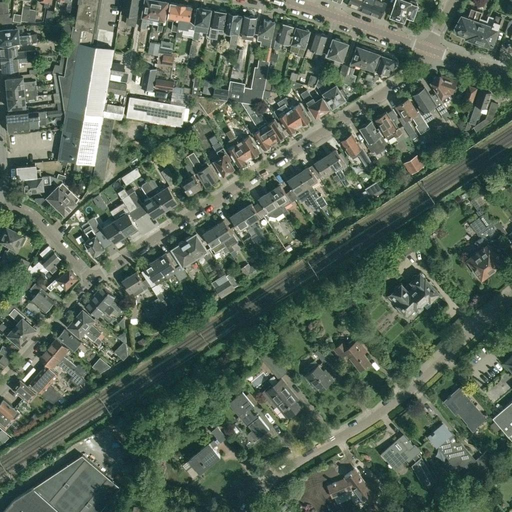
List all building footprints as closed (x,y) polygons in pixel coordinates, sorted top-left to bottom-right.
[(0,1),(0,11),(9,11),(8,0),(0,1)] [(114,48),(92,45),(99,0),(79,0),(75,25),(73,25),(65,75),(60,74),(64,108),(103,115),(103,114),(121,118),(123,106),(105,103),(114,48)] [(67,0),(68,0),(66,11),(74,13),(76,0),(67,0)] [(137,11),(138,0),(124,0),(122,12),(128,13),(126,24),(135,25),(138,12),(137,11)] [(153,23),(157,0),(145,0),(141,27),(146,28),(147,22),(153,23)] [(162,31),(167,2),(162,1),(162,0),(157,0),(153,23),(158,24),(158,30),(162,31)] [(358,9),(362,0),(349,0),(347,5),(358,9)] [(362,0),(358,9),(369,13),(374,0),(362,0)] [(374,0),(369,13),(380,17),(386,3),(380,0),(379,0),(374,0)] [(394,0),(394,3),(395,3),(391,15),(397,17),(397,19),(401,20),(402,19),(404,19),(405,15),(411,17),(413,16),(417,3),(417,2),(412,0),(410,0),(409,2),(403,0),(394,0)] [(177,31),(181,4),(177,3),(170,2),(168,18),(173,19),(172,30),(177,31)] [(189,28),(192,6),(186,5),(186,4),(181,4),(177,31),(176,36),(182,37),(184,27),(189,28)] [(28,21),(30,9),(23,7),(22,13),(21,20),(28,21)] [(207,32),(208,25),(211,9),(198,7),(195,26),(193,38),(198,39),(200,31),(207,32)] [(468,34),(477,10),(471,8),(468,17),(462,15),(456,27),(455,28),(456,29),(456,30),(456,31),(457,31),(457,32),(458,32),(463,34),(463,32),(468,34)] [(30,9),(28,21),(34,22),(36,9),(30,9)] [(224,32),(227,12),(225,11),(225,10),(220,9),(220,11),(214,10),(209,37),(217,39),(218,31),(224,32)] [(45,25),(51,24),(53,11),(47,10),(45,25)] [(487,21),(480,18),(482,12),(477,10),(468,34),(466,37),(479,42),(486,24),(487,21)] [(236,46),(242,15),(237,14),(236,13),(235,12),(232,11),(230,12),(229,12),(226,30),(226,31),(226,34),(231,35),(228,51),(235,52),(236,47),(236,46)] [(21,21),(21,20),(22,13),(13,12),(12,20),(21,21)] [(12,17),(7,17),(7,13),(0,13),(0,23),(12,22),(12,17)] [(72,15),(62,14),(60,21),(71,23),(72,15)] [(253,40),(257,17),(255,17),(254,15),(251,15),(249,16),(244,15),(241,31),(243,31),(242,38),(253,40)] [(479,42),(491,46),(502,17),(496,15),(495,19),(488,17),(487,21),(486,24),(479,42)] [(272,36),(275,21),(270,20),(269,20),(269,18),(266,18),(265,19),(264,19),(263,25),(260,25),(257,40),(261,41),(260,45),(270,47),(271,42),(272,36)] [(290,43),(294,26),(292,26),(292,24),(289,23),(288,24),(282,23),(279,32),(277,32),(275,39),(276,39),(274,47),(279,49),(281,41),(290,43)] [(62,31),(61,38),(71,37),(73,24),(62,24),(62,31)] [(306,40),(309,30),(303,29),(304,27),(299,26),(298,27),(297,27),(290,50),(298,53),(297,55),(303,56),(308,40),(306,40)] [(0,29),(0,43),(18,41),(18,42),(30,41),(30,34),(18,35),(17,28),(0,29)] [(322,52),(327,36),(325,35),(325,34),(322,33),(321,34),(315,32),(311,43),(309,42),(305,55),(312,57),(315,49),(322,52)] [(343,59),(348,43),(340,40),(340,39),(336,38),(335,38),(333,38),(328,55),(336,57),(334,63),(340,65),(342,59),(343,59)] [(159,45),(150,43),(148,53),(157,54),(159,45)] [(1,58),(33,56),(38,55),(37,50),(18,52),(17,45),(0,46),(1,58)] [(161,46),(160,52),(172,54),(173,48),(161,46)] [(363,65),(369,49),(362,46),(361,48),(358,46),(353,59),(351,59),(349,65),(345,77),(354,80),(356,75),(352,74),(356,63),(363,65)] [(236,47),(235,52),(234,57),(241,58),(243,48),(236,47)] [(374,67),(379,54),(375,53),(375,51),(369,49),(363,65),(362,69),(368,71),(366,79),(369,80),(369,82),(371,82),(376,67),(374,67)] [(67,58),(68,52),(59,53),(59,54),(60,54),(61,54),(61,57),(61,61),(60,65),(55,64),(55,65),(53,71),(58,71),(59,74),(65,74),(67,58)] [(164,53),(160,52),(158,63),(162,64),(172,65),(173,57),(164,55),(164,53)] [(379,76),(381,76),(383,72),(386,73),(389,66),(392,67),(394,67),(395,66),(395,64),(394,63),(395,60),(394,59),(394,58),(389,56),(389,57),(383,55),(381,54),(376,67),(371,82),(374,83),(374,81),(379,78),(379,76)] [(1,58),(3,71),(19,69),(19,62),(38,60),(38,55),(33,56),(1,58)] [(267,77),(270,62),(259,60),(258,68),(255,67),(251,88),(244,87),(243,92),(242,102),(262,105),(263,98),(263,96),(265,89),(267,77)] [(121,81),(126,82),(128,71),(123,70),(124,63),(112,61),(110,72),(122,74),(121,81)] [(343,82),(345,77),(349,65),(343,63),(337,80),(343,82)] [(192,94),(197,95),(201,75),(197,66),(192,74),(194,78),(192,94)] [(140,92),(151,93),(155,69),(145,67),(140,92)] [(336,84),(329,89),(327,85),(324,80),(325,77),(319,75),(316,84),(325,99),(327,98),(333,106),(338,103),(340,103),(342,101),(343,100),(348,96),(343,88),(341,88),(339,89),(336,84)] [(7,88),(36,85),(35,81),(24,82),(23,76),(6,78),(7,88)] [(313,87),(316,78),(310,76),(307,85),(313,87)] [(154,88),(172,91),(174,80),(156,77),(154,88)] [(267,77),(265,89),(271,90),(273,78),(267,77)] [(353,85),(354,80),(345,77),(343,82),(353,85)] [(453,93),(457,81),(445,77),(441,79),(440,77),(438,78),(438,77),(433,80),(433,81),(432,82),(438,90),(436,92),(442,102),(451,97),(448,92),(449,92),(453,93)] [(126,82),(121,81),(109,79),(107,89),(128,93),(129,83),(126,82)] [(302,83),(292,80),(291,83),(294,88),(302,83)] [(202,93),(211,94),(212,86),(204,84),(202,93)] [(37,95),(36,90),(36,85),(7,88),(8,98),(37,95)] [(435,103),(425,87),(423,88),(422,86),(418,89),(418,91),(413,94),(421,106),(418,107),(427,120),(433,116),(428,108),(435,103)] [(472,100),(476,88),(469,86),(465,98),(472,100)] [(227,99),(228,90),(215,88),(213,96),(227,99)] [(242,102),(243,92),(229,89),(228,90),(227,99),(242,102)] [(327,108),(329,108),(322,97),(316,101),(314,98),(313,99),(307,89),(301,93),(316,116),(322,112),(324,113),(329,110),(327,108)] [(486,108),(491,92),(481,89),(469,122),(471,122),(475,124),(477,118),(479,119),(481,112),(479,111),(481,106),(486,108)] [(189,94),(183,93),(173,91),(171,99),(170,103),(130,96),(126,116),(182,126),(183,118),(187,119),(189,109),(185,108),(185,106),(190,101),(198,102),(199,101),(200,95),(197,95),(192,94),(189,94)] [(62,92),(56,93),(52,93),(54,102),(63,101),(62,92)] [(8,98),(9,108),(26,106),(26,101),(37,100),(37,95),(8,98)] [(200,95),(199,101),(208,114),(227,100),(227,99),(200,95)] [(419,133),(409,117),(415,113),(418,119),(423,116),(419,110),(417,111),(408,98),(402,101),(402,100),(397,103),(398,104),(397,105),(405,119),(403,121),(410,132),(413,137),(419,133)] [(452,117),(442,102),(437,106),(446,121),(452,117)] [(477,130),(492,120),(498,104),(492,102),(486,118),(474,126),(477,130)] [(288,108),(300,125),(304,123),(306,124),(309,122),(309,120),(310,119),(300,103),(293,107),(292,105),(288,108)] [(295,128),(300,125),(288,108),(287,105),(282,108),(284,111),(285,112),(279,116),(289,132),(290,131),(293,133),(295,131),(295,128)] [(45,111),(38,112),(28,113),(28,108),(6,110),(7,121),(40,117),(40,118),(46,118),(45,111)] [(59,151),(58,159),(69,159),(94,163),(103,115),(64,108),(65,113),(60,147),(59,147),(58,151),(59,151)] [(274,142),(257,116),(257,115),(254,111),(249,114),(254,122),(255,122),(259,129),(253,132),(264,149),(265,148),(267,149),(270,147),(270,145),(274,142)] [(396,137),(402,132),(394,120),(393,121),(386,111),(381,115),(379,114),(376,116),(376,118),(375,118),(384,133),(384,134),(387,139),(395,135),(396,137)] [(257,116),(274,142),(279,139),(281,140),(284,139),(283,136),(285,135),(275,119),(268,123),(265,118),(264,118),(260,113),(257,115),(257,116)] [(47,124),(46,118),(40,118),(40,117),(7,121),(9,132),(30,130),(29,126),(47,124)] [(258,152),(260,151),(249,135),(243,139),(239,133),(238,134),(235,129),(236,129),(231,120),(226,124),(231,130),(249,158),(253,155),(256,157),(258,155),(258,152)] [(388,145),(387,142),(378,128),(376,129),(371,121),(366,124),(364,123),(362,125),(361,127),(360,128),(368,140),(365,142),(371,151),(374,149),(375,148),(382,144),(382,145),(384,148),(388,145)] [(455,123),(461,132),(462,132),(465,121),(455,123)] [(195,138),(200,136),(193,124),(188,128),(195,138)] [(245,161),(249,158),(231,130),(227,132),(231,139),(229,140),(229,141),(228,141),(228,142),(227,143),(227,144),(227,145),(227,146),(228,148),(238,165),(240,164),(242,165),(245,163),(245,161)] [(368,156),(366,152),(358,140),(357,141),(352,133),(347,136),(345,136),(343,137),(342,139),(341,140),(352,158),(359,154),(360,156),(362,155),(365,159),(368,156)] [(230,158),(219,141),(217,138),(211,141),(213,145),(221,157),(214,161),(223,175),(224,174),(225,175),(230,172),(229,171),(234,168),(229,160),(230,158)] [(347,165),(344,162),(336,149),(326,155),(334,169),(337,174),(341,179),(345,185),(350,182),(341,169),(347,165)] [(217,178),(209,164),(207,161),(201,165),(193,152),(186,157),(189,162),(192,166),(196,173),(198,172),(206,185),(217,178)] [(324,176),(334,169),(326,155),(315,162),(324,176)] [(412,159),(417,169),(423,165),(417,156),(412,159)] [(196,173),(192,166),(189,162),(185,165),(188,169),(189,171),(186,172),(186,175),(180,179),(182,181),(181,182),(189,194),(202,186),(194,174),(196,173)] [(93,165),(86,164),(84,174),(91,175),(93,165)] [(37,176),(41,176),(40,169),(36,169),(36,165),(18,166),(19,179),(22,178),(37,177),(37,176)] [(126,184),(141,174),(136,166),(121,176),(126,184)] [(170,185),(177,181),(167,166),(160,171),(170,185)] [(298,173),(315,199),(319,196),(311,183),(317,179),(309,166),(298,173)] [(405,168),(396,173),(400,180),(409,174),(405,168)] [(319,205),(315,199),(298,173),(288,180),(300,198),(306,195),(314,208),(319,205)] [(63,179),(57,177),(49,175),(49,178),(58,186),(63,181),(63,179)] [(26,185),(26,190),(44,188),(43,184),(47,183),(47,176),(43,176),(41,176),(37,176),(37,177),(22,178),(23,186),(26,185)] [(166,208),(177,201),(168,186),(161,191),(154,181),(149,179),(148,181),(156,193),(166,208)] [(382,192),(388,188),(383,179),(377,183),(382,192)] [(58,186),(48,196),(51,200),(50,201),(55,206),(71,190),(63,181),(58,186)] [(166,208),(156,193),(148,181),(143,184),(142,187),(149,198),(144,201),(154,216),(166,208)] [(269,191),(283,214),(285,217),(287,219),(291,216),(285,206),(291,201),(281,184),(269,191)] [(368,191),(372,198),(375,197),(377,195),(372,188),(368,191)] [(71,190),(55,206),(60,211),(61,210),(65,213),(72,206),(77,202),(79,198),(71,190)] [(142,202),(134,190),(121,198),(129,211),(142,202)] [(276,218),(283,214),(269,191),(259,198),(261,201),(256,204),(263,214),(267,221),(268,221),(269,217),(276,218)] [(265,237),(260,230),(261,227),(258,223),(256,223),(253,220),(263,214),(256,204),(254,206),(252,203),(241,209),(249,222),(253,228),(256,233),(252,236),(250,237),(255,244),(265,237)] [(493,224),(486,214),(481,208),(476,212),(479,216),(470,223),(479,235),(480,234),(482,237),(474,242),(479,249),(467,258),(480,275),(482,277),(483,276),(483,277),(484,276),(485,277),(489,274),(489,272),(490,272),(490,271),(495,268),(496,267),(497,268),(500,266),(500,264),(501,264),(500,263),(502,263),(500,261),(500,260),(497,256),(488,243),(486,241),(499,232),(493,224)] [(249,222),(241,209),(230,216),(239,229),(249,222)] [(135,228),(137,227),(127,212),(116,219),(126,234),(130,232),(131,234),(137,230),(135,228)] [(87,219),(90,224),(95,232),(102,228),(94,215),(87,219)] [(113,242),(126,234),(116,219),(104,227),(113,242)] [(235,248),(227,236),(233,233),(225,220),(214,227),(226,245),(230,251),(235,248)] [(493,224),(499,232),(502,236),(507,233),(497,220),(493,224)] [(99,238),(95,232),(90,224),(84,228),(90,238),(84,241),(85,244),(87,248),(89,248),(93,255),(94,254),(96,255),(100,253),(100,251),(104,248),(99,239),(99,238)] [(226,254),(230,251),(226,245),(214,227),(203,233),(212,246),(215,252),(222,248),(226,254)] [(2,256),(11,261),(15,254),(13,253),(15,248),(22,235),(12,230),(12,229),(9,228),(6,229),(4,232),(4,233),(0,241),(10,245),(7,250),(5,249),(2,256)] [(256,233),(253,228),(248,231),(252,236),(256,233)] [(185,240),(195,256),(202,252),(206,260),(211,256),(196,233),(191,236),(189,236),(186,238),(185,240)] [(421,247),(413,235),(397,245),(403,255),(411,250),(413,252),(421,247)] [(188,261),(195,256),(185,240),(184,241),(182,240),(178,243),(178,245),(173,248),(188,272),(193,268),(188,261)] [(55,264),(61,258),(49,245),(40,253),(45,258),(42,260),(41,259),(33,267),(31,264),(28,269),(34,275),(45,265),(52,272),(58,268),(55,264)] [(286,249),(277,254),(280,259),(289,253),(286,249)] [(179,280),(182,278),(187,275),(180,264),(176,267),(175,266),(175,265),(166,252),(156,259),(168,278),(175,273),(179,280)] [(14,263),(11,261),(2,256),(0,260),(0,261),(3,263),(2,265),(11,269),(14,263)] [(160,283),(168,278),(156,259),(145,266),(151,276),(146,278),(151,285),(164,306),(167,304),(163,298),(165,297),(161,292),(164,290),(160,283)] [(246,265),(241,269),(248,279),(261,270),(258,265),(250,271),(246,265)] [(73,283),(72,282),(78,277),(70,268),(62,274),(62,273),(47,286),(51,290),(55,286),(56,286),(61,282),(66,287),(68,286),(69,287),(73,283)] [(146,278),(143,281),(137,271),(122,280),(130,291),(141,284),(144,289),(151,285),(146,278)] [(231,273),(226,276),(234,288),(239,285),(231,273)] [(401,284),(389,295),(407,314),(415,307),(417,309),(419,309),(422,306),(422,304),(428,298),(430,300),(432,299),(434,299),(437,296),(437,294),(439,292),(420,273),(405,287),(401,284)] [(34,282),(27,275),(19,284),(27,290),(34,282)] [(220,295),(220,296),(234,288),(229,281),(216,289),(220,295)] [(45,311),(54,301),(46,294),(47,292),(35,282),(31,288),(37,293),(31,300),(45,311)] [(113,299),(115,296),(102,285),(96,291),(115,308),(120,312),(122,314),(124,313),(123,304),(121,306),(113,299)] [(0,295),(8,299),(12,293),(0,286),(0,295)] [(120,312),(115,308),(96,291),(90,298),(109,315),(112,311),(117,316),(120,312)] [(218,296),(215,291),(209,295),(212,300),(218,296)] [(118,322),(109,315),(90,298),(84,305),(97,316),(100,313),(115,326),(118,322)] [(32,332),(35,328),(23,318),(24,316),(15,308),(10,313),(19,321),(16,326),(30,338),(34,333),(32,332)] [(100,339),(101,339),(104,335),(101,332),(90,323),(94,319),(82,308),(78,313),(79,314),(75,318),(97,337),(100,339)] [(94,340),(97,337),(75,318),(73,321),(71,320),(67,325),(80,335),(83,331),(94,340)] [(30,338),(16,326),(11,330),(2,322),(0,324),(0,329),(7,336),(9,334),(21,345),(24,342),(25,343),(30,338)] [(360,335),(350,322),(345,326),(356,339),(360,335)] [(65,327),(58,336),(73,349),(77,344),(78,345),(85,352),(88,348),(82,343),(83,342),(81,341),(80,341),(65,327)] [(56,337),(48,347),(71,366),(82,375),(86,371),(78,364),(77,366),(63,354),(69,348),(56,337)] [(144,338),(138,341),(141,347),(147,343),(144,338)] [(358,340),(356,341),(353,339),(348,343),(351,345),(347,348),(342,342),(335,348),(340,355),(346,351),(360,369),(369,361),(362,352),(365,349),(358,340)] [(0,351),(12,358),(15,353),(8,348),(3,345),(0,349),(0,351)] [(47,363),(30,382),(42,392),(41,393),(53,403),(62,396),(49,385),(58,373),(52,368),(57,362),(73,376),(71,378),(79,385),(87,380),(82,375),(71,366),(48,347),(40,357),(39,357),(47,363)] [(315,352),(327,368),(333,363),(320,348),(315,352)] [(278,379),(288,371),(270,349),(260,357),(278,379)] [(511,399),(492,417),(511,439),(511,354),(506,360),(506,361),(507,365),(509,368),(511,368),(511,386),(511,387),(511,386),(511,399)] [(10,360),(3,355),(0,358),(0,361),(6,366),(10,360)] [(100,357),(92,366),(100,373),(110,366),(100,357)] [(318,364),(305,375),(310,382),(312,380),(320,390),(334,379),(325,369),(323,370),(318,364)] [(28,402),(36,393),(20,379),(12,388),(28,402)] [(300,407),(294,400),(297,398),(282,379),(272,387),(271,385),(262,392),(274,406),(277,404),(287,417),(300,407)] [(475,427),(485,418),(459,388),(451,394),(447,397),(447,398),(446,398),(448,400),(446,402),(451,407),(453,406),(458,412),(461,408),(471,420),(468,423),(473,430),(476,428),(475,427)] [(243,391),(229,402),(240,416),(241,416),(248,425),(252,430),(248,433),(254,440),(258,437),(258,438),(264,434),(264,435),(266,434),(265,433),(269,429),(263,421),(259,416),(256,418),(249,409),(251,407),(252,408),(258,403),(249,393),(246,395),(243,391)] [(0,423),(2,425),(10,416),(11,417),(17,410),(4,398),(0,402),(0,423)] [(38,415),(35,412),(33,416),(31,418),(33,419),(35,421),(36,422),(37,423),(38,421),(41,417),(38,415)] [(454,474),(462,467),(464,465),(465,466),(469,471),(463,476),(468,481),(490,462),(483,454),(473,462),(468,456),(470,455),(444,425),(435,432),(431,435),(432,436),(430,437),(436,445),(437,445),(439,442),(452,457),(450,460),(445,464),(454,474)] [(187,469),(193,478),(220,456),(213,447),(220,442),(221,442),(226,437),(217,426),(212,431),(218,438),(211,444),(209,443),(189,459),(193,464),(187,469)] [(419,447),(415,444),(413,445),(410,441),(405,445),(399,438),(382,453),(388,460),(391,458),(398,466),(407,458),(409,460),(412,457),(415,461),(411,464),(422,484),(433,479),(421,456),(420,457),(416,453),(420,450),(419,447)] [(488,449),(483,454),(490,462),(495,457),(488,449)] [(98,511),(120,486),(82,454),(15,499),(2,511),(98,511)] [(353,487),(365,503),(381,491),(371,478),(365,483),(354,468),(344,476),(346,478),(336,482),(332,483),(332,484),(328,486),(332,496),(345,491),(345,492),(349,490),(349,489),(353,487)] [(401,486),(392,494),(403,505),(411,498),(401,486)]
